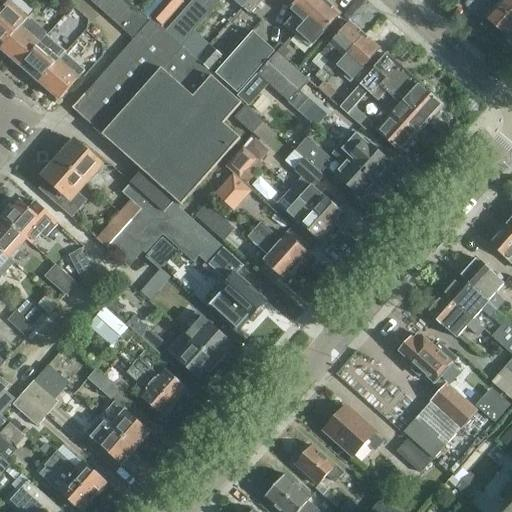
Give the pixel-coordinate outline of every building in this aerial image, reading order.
[(88,0),(100,10),(108,0),(88,0)] [(108,0),(100,10),(108,17),(123,0),(108,0)] [(125,0),(123,0),(108,17),(117,25),(133,7),(125,0)] [(151,2),(141,13),(150,21),(160,31),(162,29),(185,3),(181,0),(164,0),(158,8),(151,2)] [(196,0),(173,26),(187,39),(221,3),(223,0),(196,0)] [(223,0),(221,3),(222,3),(229,10),(237,0),(223,0)] [(250,0),(243,8),(251,16),(265,0),(272,0),(273,0),(250,0)] [(300,0),(290,11),(294,14),(283,26),(294,36),(325,2),(323,0),(300,0)] [(511,34),(511,7),(504,0),(487,0),(496,8),(486,18),(509,39),(511,34)] [(325,2),(294,36),(309,49),(340,15),(325,2)] [(133,7),(117,25),(124,32),(141,13),(133,7)] [(6,8),(0,15),(0,48),(2,51),(21,29),(12,21),(16,16),(6,8)] [(141,13),(124,32),(134,40),(150,21),(141,13)] [(150,21),(134,40),(135,41),(75,110),(182,206),(197,189),(241,139),(224,124),(242,104),(213,78),(215,76),(213,73),(225,59),(209,45),(197,59),(162,29),(160,31),(150,21)] [(351,23),(330,46),(321,56),(329,63),(316,78),(323,84),(324,82),(338,66),(365,36),(351,23)] [(21,29),(2,51),(21,67),(40,46),(21,29)] [(237,93),(274,52),(253,33),(216,75),(237,93)] [(365,36),(338,66),(353,79),(359,71),(360,72),(380,50),(365,36)] [(40,46),(21,67),(40,84),(59,63),(58,62),(40,46)] [(277,53),(258,74),(268,83),(288,101),(307,80),(277,53)] [(59,63),(40,84),(60,101),(78,80),(69,71),(74,65),(63,56),(58,62),(59,63)] [(388,56),(373,72),(430,122),(444,107),(388,56)] [(430,122),(373,72),(341,109),(366,132),(374,124),(355,108),(368,92),(380,102),(383,99),(390,105),(395,100),(402,106),(392,117),(416,138),(430,122)] [(248,105),(268,83),(258,74),(238,96),(248,105)] [(323,84),(318,89),(330,100),(336,92),(324,82),(323,84)] [(291,146),(267,125),(265,123),(246,106),(235,119),(253,135),(254,135),(256,137),(249,145),(273,166),(291,146)] [(402,154),(416,138),(392,117),(391,118),(384,112),(377,119),(384,125),(378,132),(402,154)] [(291,133),(302,144),(296,151),(305,159),(322,174),(333,161),(308,139),(315,131),(308,125),(305,128),(300,123),(291,133)] [(354,131),(339,147),(377,181),(392,165),(354,131)] [(105,169),(76,142),(60,160),(87,184),(96,173),(99,175),(105,169)] [(377,181),(339,147),(332,154),(341,162),(342,162),(347,166),(338,175),(363,198),(377,181)] [(255,158),(244,148),(227,167),(238,177),(255,158)] [(305,159),(294,172),(302,179),(303,178),(315,188),(325,177),(322,174),(305,159)] [(87,184),(60,160),(45,178),(53,186),(46,194),(74,218),(87,203),(78,194),(87,184)] [(322,195),(315,188),(303,178),(302,179),(291,192),(333,230),(346,216),(322,195)] [(216,194),(225,202),(239,187),(230,179),(226,183),(225,183),(216,194)] [(333,230),(291,192),(279,182),(273,189),(303,216),(297,223),(321,244),(333,230)] [(187,216),(183,221),(172,212),(169,216),(131,183),(122,194),(143,212),(109,251),(127,267),(142,250),(144,253),(161,234),(192,262),(198,256),(223,278),(225,276),(230,281),(220,292),(225,296),(225,297),(231,303),(220,316),(237,331),(248,318),(249,319),(265,302),(235,276),(243,267),(229,255),(230,254),(187,216)] [(2,217),(1,218),(25,240),(32,246),(41,236),(45,240),(59,224),(45,211),(38,219),(20,202),(5,219),(2,217)] [(236,230),(206,205),(195,218),(225,243),(236,230)] [(110,224),(121,233),(129,224),(118,214),(110,224)] [(25,240),(1,218),(0,219),(0,249),(9,258),(13,261),(21,252),(17,249),(25,240)] [(95,241),(106,251),(121,233),(110,224),(95,241)] [(511,230),(505,224),(489,242),(511,262),(511,230)] [(263,225),(257,232),(299,269),(311,255),(288,235),(282,241),(263,225)] [(299,269),(257,232),(250,239),(269,256),(263,262),(287,283),(299,269)] [(9,258),(0,249),(0,279),(7,272),(1,267),(9,258)] [(68,257),(81,280),(92,274),(79,251),(68,257)] [(152,251),(146,258),(160,270),(166,263),(152,251)] [(475,259),(459,276),(498,310),(506,301),(497,294),(505,285),(475,259)] [(44,278),(66,297),(77,284),(56,265),(44,278)] [(152,283),(143,274),(134,283),(143,292),(152,283)] [(498,310),(459,276),(443,294),(473,320),(482,311),(490,319),(498,310)] [(473,320),(443,294),(427,312),(457,339),(469,326),(478,334),(482,328),(473,320)] [(124,308),(113,298),(107,305),(118,315),(124,308)] [(17,311),(37,329),(46,319),(26,301),(17,311)] [(205,312),(192,301),(185,309),(198,319),(205,312)] [(107,310),(96,322),(90,329),(110,347),(116,340),(117,342),(128,329),(107,310)] [(7,322),(27,340),(37,329),(17,311),(7,322)] [(199,380),(215,362),(194,342),(193,343),(184,335),(171,349),(135,316),(126,325),(142,340),(173,368),(179,362),(199,380)] [(511,323),(508,320),(500,328),(491,338),(511,356),(511,323)] [(210,324),(194,342),(215,362),(231,344),(210,324)] [(416,366),(413,369),(411,371),(419,379),(425,373),(426,374),(422,378),(431,386),(457,358),(440,343),(439,343),(436,340),(432,345),(423,338),(422,339),(417,335),(413,339),(412,339),(400,352),(416,366)] [(140,359),(134,367),(176,405),(188,391),(164,370),(159,376),(140,359)] [(511,359),(492,383),(511,400),(511,359)] [(23,394),(48,416),(59,404),(56,401),(70,385),(49,366),(35,382),(23,394)] [(176,405),(134,367),(127,374),(146,391),(140,397),(164,418),(176,405)] [(103,377),(120,391),(125,395),(131,388),(110,369),(103,377)] [(111,401),(120,391),(103,377),(96,370),(87,381),(111,401)] [(0,455),(2,457),(3,456),(6,459),(5,460),(7,462),(17,452),(14,450),(10,447),(13,444),(17,448),(26,438),(10,424),(1,416),(15,400),(5,391),(9,386),(0,377),(0,455)] [(404,434),(434,461),(460,431),(461,431),(478,412),(447,385),(404,434)] [(23,394),(17,402),(13,406),(38,428),(48,416),(23,394)] [(120,420),(112,429),(137,451),(152,434),(117,403),(110,410),(120,420)] [(375,434),(346,407),(325,431),(354,457),(366,444),(375,452),(383,443),(374,435),(375,434)] [(122,467),(137,451),(112,429),(105,437),(95,428),(88,436),(122,467)] [(432,462),(408,440),(396,453),(421,475),(432,462)] [(296,465),(319,486),(327,476),(335,484),(343,474),(312,447),(296,465)] [(58,453),(52,460),(95,498),(107,484),(84,463),(78,470),(58,453)] [(0,478),(7,471),(11,466),(1,458),(0,459),(0,478)] [(82,511),(95,498),(52,460),(45,467),(65,485),(59,491),(82,511)] [(285,475),(274,487),(302,511),(319,511),(309,502),(312,499),(285,475)] [(10,502),(20,511),(62,511),(63,511),(28,481),(10,502)] [(302,511),(274,487),(264,499),(278,511),(302,511)]
